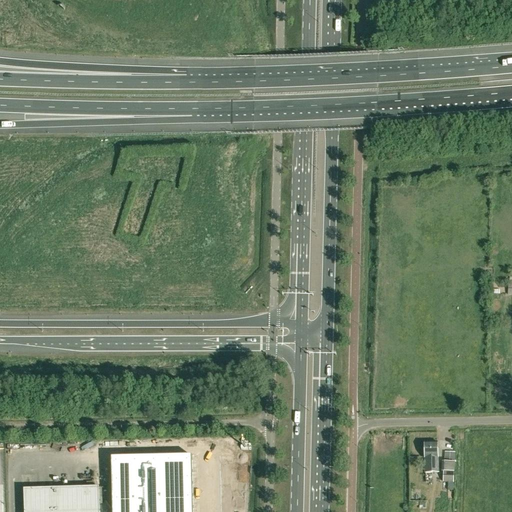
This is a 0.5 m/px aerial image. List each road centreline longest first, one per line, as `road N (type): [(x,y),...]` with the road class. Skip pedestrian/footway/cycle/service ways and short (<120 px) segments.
road 1 (primary): [(326,339),(335,0)]
road 2 (motorway): [(511,65),(183,82)]
road 3 (unclassified): [(281,0),(272,323)]
road 4 (motorway): [(191,109),(511,92)]
road 5 (motorway): [(0,340),(272,339)]
road 6 (motorway): [(272,323),(0,323)]
road 7 (primary): [(309,0),(304,222)]
road 8 (motorway): [(0,125),(191,109)]
road 9 (motorway): [(0,105),(191,109)]
road 10 (motorway): [(183,82),(0,61)]
road 11 (motorway): [(183,82),(0,78)]
road 12 (primary): [(300,339),(296,511)]
road 13 (primary): [(322,511),(326,339)]
road 14 (unclassified): [(272,339),(268,511)]
